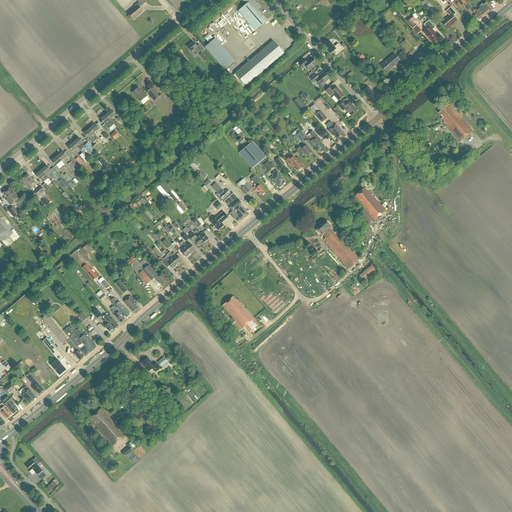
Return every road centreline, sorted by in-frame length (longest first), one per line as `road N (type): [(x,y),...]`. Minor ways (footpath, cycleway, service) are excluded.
road 1 (tertiary): [(0,442),(375,120)]
road 2 (unclassified): [(0,169),(205,0)]
road 3 (tertiary): [(375,120),(511,3)]
road 4 (unclassified): [(375,120),(273,0)]
